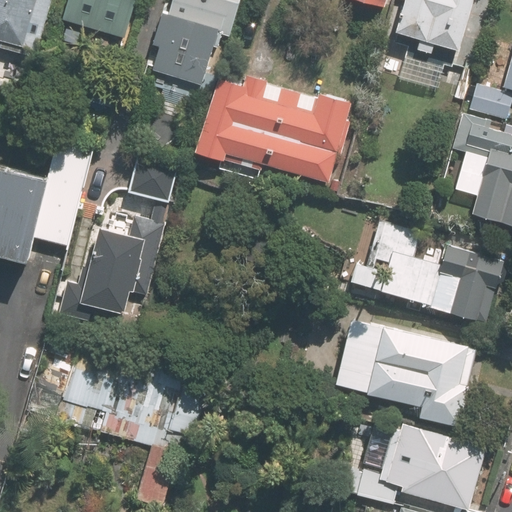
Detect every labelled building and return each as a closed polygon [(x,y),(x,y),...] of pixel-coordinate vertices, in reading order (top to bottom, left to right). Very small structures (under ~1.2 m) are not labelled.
[(9,40),(39,48),(52,0),(0,0),(0,45),(7,47),(9,40)] [(231,36),(240,0),(172,0),(170,13),(162,11),(153,43),(161,45),(154,70),(202,83),(216,32),(231,36)] [(403,0),(395,30),(459,48),(472,0),(403,0)] [(511,53),(502,86),(511,88),(511,53)] [(225,151),(329,180),(350,104),(245,75),(243,82),(216,75),(195,150),(223,158),(225,151)] [(508,97),(473,87),(467,109),(502,119),(508,97)] [(487,156),(471,211),(511,223),(511,123),(463,109),(452,146),(487,156)] [(67,279),(60,309),(86,316),(90,300),(125,308),(131,287),(147,291),(181,156),(139,145),(128,189),(156,195),(150,217),(134,213),(130,230),(100,223),(85,283),(67,279)] [(50,174),(0,161),(0,250),(29,258),(50,174)] [(379,288),(486,318),(505,252),(379,216),(366,265),(384,270),(379,288)] [(178,448),(194,452),(219,365),(52,317),(33,385),(65,394),(59,414),(69,417),(62,451),(93,460),(100,425),(151,440),(136,494),(163,502),(178,448)] [(465,394),(477,345),(369,318),(352,387),(420,404),(417,414),(463,425),(470,396),(465,394)] [(467,507),(486,443),(402,419),(384,478),(402,483),(400,487),(467,507)] [(439,511),(401,501),(398,511),(391,511),(379,509),(378,511),(439,511)]
